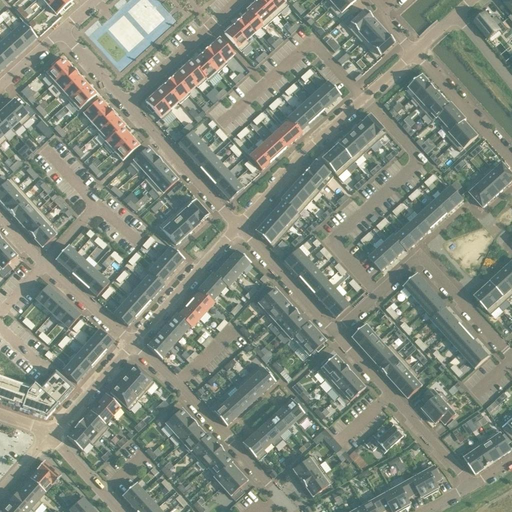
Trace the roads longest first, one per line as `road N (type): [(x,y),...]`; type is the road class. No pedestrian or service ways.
road 1 (residential): [(334,332),(419,255),(511,358)]
road 2 (residential): [(414,53),(309,147),(237,226)]
road 3 (residential): [(293,511),(133,345)]
road 4 (residential): [(334,332),(471,486)]
road 5 (residential): [(0,216),(133,345)]
road 6 (residential): [(126,103),(237,226)]
road 7 (residential): [(133,345),(237,226)]
road 8 (residential): [(240,0),(126,103)]
road 9 (residential): [(511,162),(414,53)]
road 10 (residential): [(237,226),(334,332)]
road 11 (residential): [(50,434),(133,345)]
